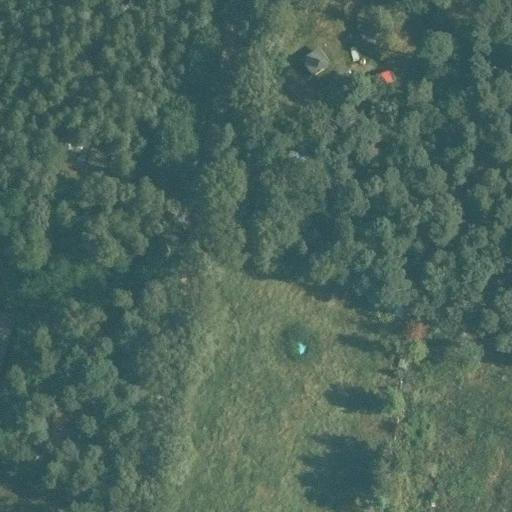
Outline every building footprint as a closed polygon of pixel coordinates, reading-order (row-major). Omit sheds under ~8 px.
[(382,11),(375,14),(378,22),(385,18),(382,11)] [(295,52),(319,85),(336,73),(312,40),(295,52)] [(115,146),(109,169),(121,173),(127,149),(115,146)] [(0,314),(0,368),(15,319),(0,314)] [(81,419),(78,431),(90,435),(94,423),(81,419)] [(9,497),(3,511),(22,511),(26,503),(9,497)]
